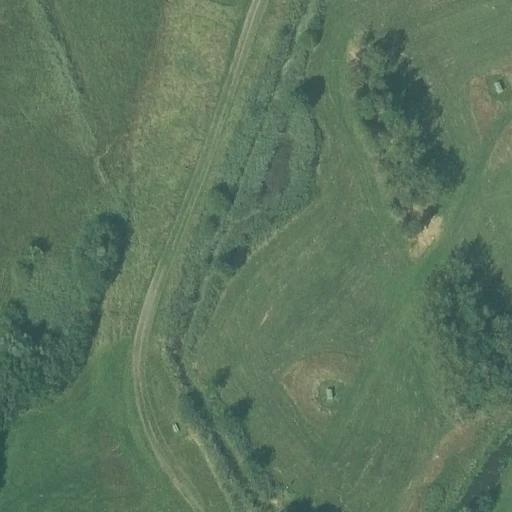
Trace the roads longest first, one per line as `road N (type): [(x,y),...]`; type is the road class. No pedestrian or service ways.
road 1 (track): [(199,511),(138,402),(143,339),(257,0)]
road 2 (track): [(511,111),(352,404),(335,423),(320,423),(304,415),(298,400),(309,374),(342,370)]
